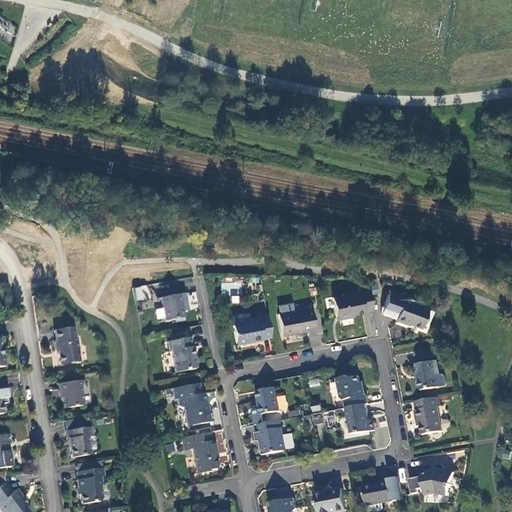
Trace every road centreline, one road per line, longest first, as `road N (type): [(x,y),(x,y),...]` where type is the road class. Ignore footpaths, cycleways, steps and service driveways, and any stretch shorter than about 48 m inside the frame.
road 1 (residential): [(245,482),(224,377),(382,346),(402,455)]
road 2 (residential): [(54,511),(20,290),(0,250)]
road 3 (residential): [(402,455),(245,482)]
